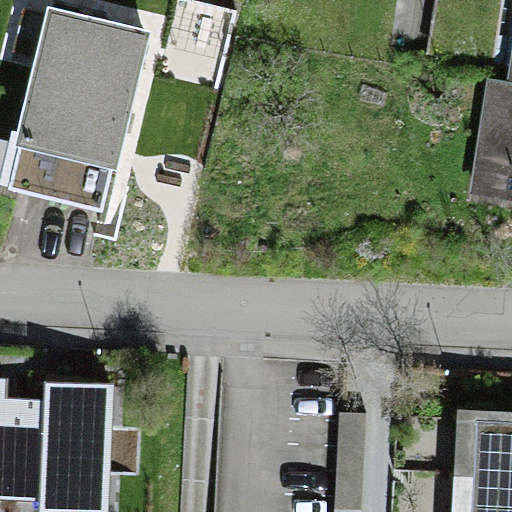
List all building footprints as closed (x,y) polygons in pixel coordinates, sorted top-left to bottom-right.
[(144,34),(51,12),(20,141),(0,136),(0,184),(8,187),(101,209),(144,34)] [(511,81),(486,78),(492,79),(479,165),(507,170),(503,198),(511,200),(511,81)] [(98,511),(103,511),(109,384),(46,381),(45,400),(0,398),(0,494),(41,497),(40,509),(98,511)] [(511,420),(476,419),(473,472),(511,474),(511,420)] [(511,511),(511,474),(473,472),(471,511),(511,511)]
